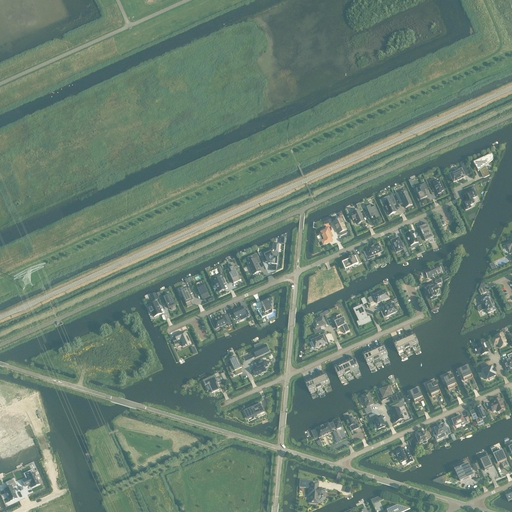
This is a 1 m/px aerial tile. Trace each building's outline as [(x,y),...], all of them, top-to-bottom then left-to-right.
[(479,160),(480,162),(478,163),(477,161),(473,163),(476,168),(478,167),(478,168),(479,171),(482,176),(483,175),(484,178),(489,176),(489,174),(485,166),(488,164),(491,162),(493,160),(493,159),(493,158),(493,157),(493,156),(492,154),(479,160)] [(465,178),(462,172),(467,170),(465,166),(460,169),(461,170),(450,175),(453,183),(454,183),(458,181),(458,182),(461,180),(465,178)] [(444,191),(440,181),(435,183),(433,179),(429,182),(433,191),(436,190),(436,191),(438,195),(441,193),(441,192),(444,191)] [(416,191),(418,195),(420,200),(421,202),(423,200),(423,199),(427,197),(426,195),(428,194),(426,190),(428,189),(425,183),(419,186),(420,189),(416,191)] [(477,197),(474,192),(475,191),(474,188),(468,191),(470,193),(465,195),(468,201),(462,204),(465,211),(471,209),(470,206),(474,204),(472,199),(477,197)] [(412,205),(407,193),(400,196),(399,193),(396,195),(400,203),(403,202),(405,208),(412,205)] [(389,197),(382,199),(389,216),(396,213),(393,206),(396,204),(392,196),(389,197)] [(380,218),(374,205),(371,207),(370,206),(366,208),(372,220),(375,219),(376,220),(380,218)] [(364,222),(359,210),(356,211),(355,212),(352,213),(353,214),(350,215),(353,221),(355,220),(358,225),(364,222)] [(346,226),(344,222),(343,223),(341,219),(334,223),(339,234),(346,230),(345,227),(346,226)] [(434,238),(428,224),(419,228),(425,241),(434,238)] [(323,246),(333,242),(331,238),(333,237),(328,228),(320,231),(321,233),(321,235),(319,236),(322,242),(323,246)] [(422,245),(418,237),(416,238),(413,231),(405,234),(411,247),(418,243),(419,246),(422,245)] [(392,242),(391,242),(393,246),(392,246),(394,250),(395,249),(396,253),(397,253),(403,250),(405,253),(407,259),(410,258),(408,252),(404,243),(402,244),(401,244),(400,242),(399,239),(399,238),(398,239),(395,240),(394,239),(391,240),(392,241),(392,242)] [(262,256),(260,257),(266,270),(272,267),(272,265),(277,265),(279,244),(274,243),(273,251),(273,252),(271,252),(270,252),(269,251),(262,254),(262,256)] [(374,256),(382,252),(381,252),(383,251),(381,247),(379,247),(378,245),(374,246),(370,248),(366,250),(367,251),(364,253),(367,261),(375,257),(374,256)] [(261,272),(258,264),(260,263),(257,254),(253,256),(255,259),(247,263),(253,275),(261,272)] [(362,264),(358,254),(353,256),(353,257),(349,258),(349,260),(342,263),(345,270),(358,265),(362,264)] [(442,274),(439,265),(425,271),(424,271),(421,272),(423,277),(426,275),(428,279),(436,275),(437,276),(442,274)] [(241,281),(235,266),(230,268),(232,272),(229,274),(230,276),(228,277),(231,283),(231,282),(233,282),(234,284),(241,281)] [(222,275),(213,279),(219,293),(225,290),(223,285),(226,284),(222,275)] [(320,279),(315,281),(317,285),(316,286),(318,290),(323,287),(324,288),(328,286),(329,289),(333,287),(333,289),(335,288),(336,288),(342,285),(338,277),(331,280),(329,276),(324,278),(324,276),(319,278),(320,279)] [(436,296),(441,294),(437,285),(442,283),(440,280),(435,282),(436,285),(426,289),(431,299),(436,296)] [(203,281),(195,284),(197,289),(200,297),(201,296),(203,301),(210,297),(203,281)] [(193,300),(190,295),(192,293),(190,288),(181,291),(186,303),(193,300)] [(388,298),(385,291),(381,293),(380,291),(377,292),(377,294),(374,296),(374,297),(372,298),(372,297),(368,299),(370,304),(374,302),(373,301),(375,300),(377,304),(382,302),(382,301),(384,301),(384,300),(388,298)] [(166,295),(161,297),(164,304),(166,304),(168,309),(176,306),(171,295),(166,297),(166,295)] [(495,311),(493,306),(494,305),(492,301),(491,301),(489,296),(487,297),(486,295),(485,295),(483,296),(482,297),(483,298),(481,299),(482,300),(481,300),(483,304),(478,307),(477,309),(479,311),(480,312),(486,309),(488,314),(495,311)] [(273,310),(274,298),(262,303),(263,306),(262,306),(263,307),(258,309),(259,311),(261,315),(272,310),(273,310)] [(162,314),(157,302),(149,305),(150,309),(149,309),(151,313),(152,313),(154,317),(162,314)] [(397,312),(394,305),(393,302),(386,305),(387,308),(383,309),(387,317),(397,312)] [(242,307),(232,311),(233,312),(234,315),(236,319),(246,315),(247,318),(249,317),(250,317),(247,310),(244,311),(242,307)] [(367,318),(361,307),(354,310),(359,322),(361,321),(363,325),(371,321),(369,317),(367,318)] [(224,315),(212,321),(216,329),(227,324),(229,327),(232,325),(228,315),(225,316),(224,315)] [(350,332),(342,315),(336,317),(338,321),(334,322),(337,329),(342,327),(345,334),(350,332)] [(323,318),(312,323),(315,329),(313,330),(315,334),(321,331),(320,328),(324,326),(326,325),(323,318)] [(190,344),(186,333),(182,335),(181,333),(175,336),(176,339),(172,340),(174,345),(181,342),(183,347),(190,344)] [(418,343),(413,333),(406,336),(412,348),(414,347),(413,346),(417,344),(418,343)] [(491,340),(489,341),(491,346),(493,345),(494,346),(498,344),(500,348),(507,345),(506,341),(503,334),(503,333),(495,337),(495,338),(491,339),(491,340)] [(326,344),(323,336),(318,338),(317,335),(312,338),(314,340),(311,341),(315,349),(319,347),(320,347),(322,346),(326,344)] [(412,348),(406,336),(400,339),(405,349),(409,347),(410,349),(412,348)] [(405,349),(400,339),(394,342),(393,342),(398,353),(398,352),(403,350),(404,352),(405,351),(405,349)] [(477,347),(474,349),(476,355),(480,353),(480,354),(482,353),(483,355),(484,354),(485,355),(487,354),(487,353),(488,352),(487,350),(490,349),(487,342),(484,344),(484,342),(476,345),(477,347)] [(266,345),(253,351),(256,358),(269,352),(266,345)] [(387,355),(383,345),(382,345),(376,348),(381,360),(383,359),(382,357),(387,355)] [(381,360),(376,348),(369,351),(374,361),(379,359),(380,361),(381,360)] [(374,361),(369,351),(363,354),(362,354),(367,364),(368,364),(372,362),(373,364),(375,363),(374,361)] [(511,353),(507,356),(509,359),(503,362),(507,372),(511,369),(511,353)] [(232,366),(229,367),(232,373),(235,371),(237,376),(242,373),(240,369),(242,368),(241,366),(237,357),(230,360),(232,366)] [(358,368),(354,358),(353,358),(347,361),(352,373),(354,372),(353,370),(358,368)] [(257,368),(253,370),(255,376),(266,371),(265,368),(267,367),(265,361),(263,362),(262,360),(257,362),(258,364),(255,365),(257,368)] [(352,373),(347,361),(340,364),(345,374),(350,372),(351,374),(352,373)] [(345,374),(340,364),(334,367),(338,377),(339,377),(343,375),(344,376),(346,376),(345,374)] [(473,377),(469,368),(468,368),(468,367),(460,371),(461,373),(464,381),(467,380),(467,379),(469,379),(473,377)] [(496,376),(494,373),(496,372),(494,369),(493,370),(492,367),(482,371),(487,380),(489,379),(490,380),(494,378),(493,377),(496,376)] [(210,378),(204,381),(206,386),(209,385),(211,390),(213,393),(214,393),(219,390),(217,384),(218,383),(218,384),(218,383),(216,378),(220,377),(218,373),(210,377),(210,378)] [(329,383),(325,373),(324,373),(318,376),(323,388),(325,387),(324,385),(329,384),(329,383)] [(323,388),(318,376),(312,379),(316,389),(321,387),(322,389),(323,388)] [(444,380),(449,390),(452,389),(452,388),(453,387),(454,388),(457,386),(453,377),(452,377),(452,376),(444,380)] [(316,389),(312,379),(305,382),(309,392),(310,392),(314,390),(315,392),(317,391),(316,389)] [(441,394),(436,384),(436,385),(435,383),(427,387),(432,397),(435,396),(437,395),(441,394)] [(380,396),(382,401),(388,399),(388,398),(389,397),(390,398),(391,397),(393,403),(399,400),(396,395),(392,397),(392,395),(391,392),(392,391),(389,385),(384,388),(384,389),(380,391),(381,395),(380,396)] [(424,399),(419,390),(418,389),(410,393),(415,403),(418,402),(418,401),(420,401),(424,399)] [(374,404),(369,393),(362,397),(363,400),(362,401),(363,405),(365,404),(366,408),(367,408),(367,409),(364,410),(366,414),(372,412),(370,409),(369,407),(374,404)] [(502,402),(501,399),(500,398),(493,402),(494,405),(490,406),(492,412),(496,410),(498,412),(505,409),(502,402)] [(399,403),(390,407),(392,411),(391,412),(396,422),(404,419),(402,415),(403,415),(402,411),(400,412),(399,408),(405,405),(403,401),(398,403),(399,403)] [(260,404),(244,411),(245,413),(247,416),(246,417),(247,419),(256,415),(256,414),(254,410),(258,409),(259,412),(260,413),(264,412),(260,404)] [(480,407),(469,412),(471,416),(475,414),(477,419),(475,419),(477,424),(483,421),(483,420),(486,418),(485,418),(488,417),(486,412),(483,413),(480,407)] [(381,417),(376,419),(374,414),(369,416),(373,426),(375,425),(377,430),(385,427),(381,417)] [(455,419),(449,422),(451,426),(454,425),(455,427),(461,424),(462,426),(468,424),(468,423),(466,418),(463,419),(461,416),(458,418),(455,419)] [(360,428),(356,419),(353,420),(352,417),(345,419),(349,427),(351,432),(360,428)] [(331,430),(336,428),(336,429),(342,427),(339,419),(333,422),(333,423),(329,425),(328,424),(315,430),(312,432),(313,436),(317,434),(319,438),(332,432),(331,430)] [(435,432),(433,433),(436,441),(448,436),(448,435),(451,434),(448,427),(445,428),(444,425),(443,424),(440,425),(440,426),(434,429),(435,432)] [(427,441),(429,439),(429,438),(430,438),(428,432),(426,433),(426,432),(416,436),(419,444),(422,443),(423,444),(424,445),(427,444),(427,442),(427,441)] [(506,460),(502,450),(498,452),(496,447),(491,450),(493,454),(494,456),(492,457),(494,462),(496,461),(497,464),(506,460)] [(410,454),(408,451),(405,453),(403,448),(396,452),(401,463),(406,461),(407,464),(413,462),(412,458),(410,454)] [(483,469),(484,471),(493,467),(488,456),(487,454),(479,458),(480,460),(482,465),(480,466),(482,470),(483,469)] [(472,476),(466,461),(460,464),(466,479),(472,476)] [(466,479),(460,464),(453,467),(460,481),(466,479)] [(27,479),(22,481),(25,487),(28,486),(28,485),(30,484),(31,488),(39,485),(34,474),(26,477),(27,479)] [(11,487),(4,490),(9,502),(17,498),(12,489),(16,487),(13,480),(9,482),(11,487)] [(324,497),(325,492),(323,492),(323,489),(318,489),(318,483),(312,482),(310,482),(310,481),(300,480),(300,488),(310,488),(309,496),(311,496),(310,503),(318,504),(318,501),(319,501),(320,501),(321,500),(322,499),(323,498),(323,497),(324,497)]
